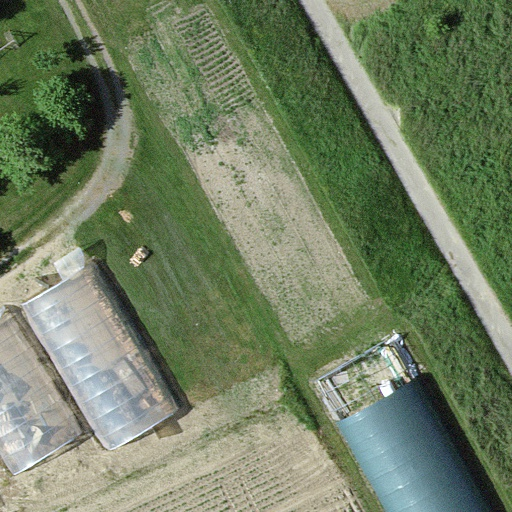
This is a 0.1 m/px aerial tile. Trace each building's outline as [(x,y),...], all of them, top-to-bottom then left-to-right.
[(374,301),(201,7),(136,46),(309,339),(374,301)] [(183,408),(94,262),(28,303),(117,449),(183,408)] [(224,278),(162,315),(202,383),(265,346),(224,278)] [(84,437),(7,310),(0,313),(0,447),(18,477),(84,437)] [(496,511),(396,332),(311,379),(386,511),(496,511)]
